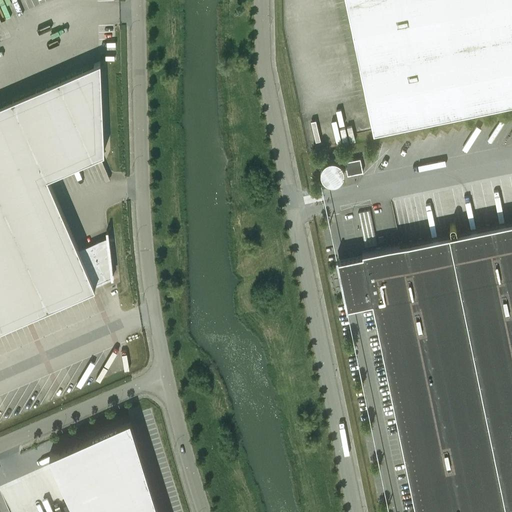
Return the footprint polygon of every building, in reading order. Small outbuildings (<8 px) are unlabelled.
[(511,0),(347,0),(373,131),(511,102),(511,0)] [(0,327),(25,317),(91,288),(95,286),(94,285),(113,277),(108,230),(106,230),(107,238),(79,251),(47,176),(104,152),(100,61),(0,104),(0,327)] [(359,159),(345,162),(346,169),(347,174),(361,171),(359,159)] [(338,182),(341,179),(343,177),(344,173),(344,170),(342,166),(340,164),(337,162),(334,161),(330,161),(327,163),(324,166),(322,169),(322,173),(323,176),(325,179),(328,182),(331,183),(335,183),(338,182)] [(361,294),(371,292),(416,511),(501,511),(511,510),(511,219),(457,231),(456,225),(454,224),(452,224),(451,225),(450,227),(451,232),(362,251),(364,261),(354,263),(361,294)] [(76,511),(159,511),(130,417),(50,453),(76,511)]
